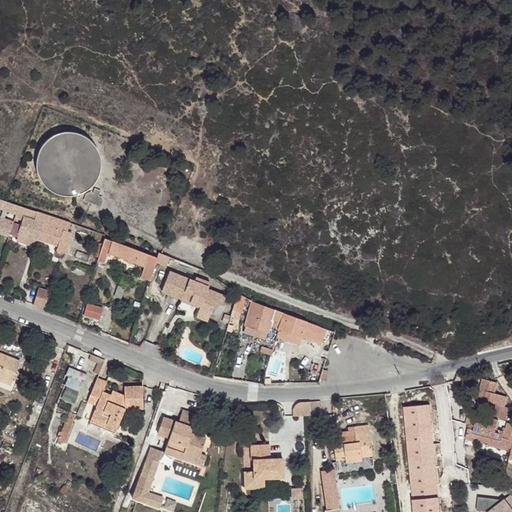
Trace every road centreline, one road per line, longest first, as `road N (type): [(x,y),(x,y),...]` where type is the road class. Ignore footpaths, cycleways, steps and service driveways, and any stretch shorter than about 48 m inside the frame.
road 1 (unclassified): [(511,351),(405,375),(260,391),(210,386),(0,303)]
road 2 (unknown): [(454,364),(462,502)]
road 3 (unknown): [(328,387),(317,511)]
